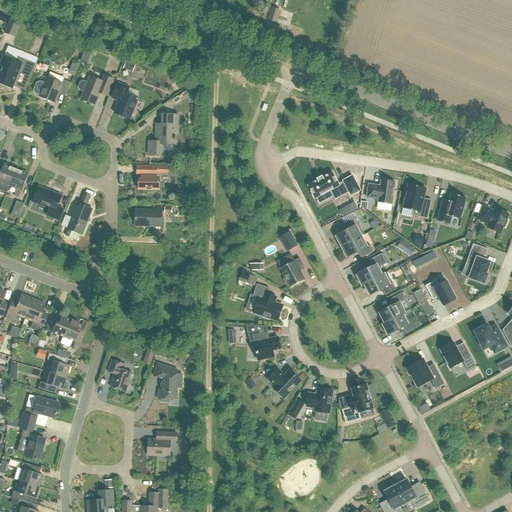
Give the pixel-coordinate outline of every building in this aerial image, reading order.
[(0,20),(6,23),(9,17),(1,14),(0,17),(0,20)] [(5,33),(13,36),(19,21),(11,18),(5,33)] [(0,66),(2,67),(0,72),(0,83),(13,88),(19,73),(31,78),(36,64),(18,57),(17,62),(4,57),(0,66)] [(125,62),(122,70),(132,74),(135,66),(125,62)] [(69,73),(75,76),(77,71),(78,67),(73,64),(71,69),(69,73)] [(79,88),(80,90),(84,92),(81,100),(95,106),(100,94),(108,97),(114,80),(104,76),(102,82),(90,77),(88,83),(84,82),(81,83),(79,88)] [(60,92),(67,95),(72,84),(64,81),(62,84),(48,79),(45,85),(42,84),(40,85),(37,91),(38,93),(41,95),(40,97),(55,104),(60,92)] [(119,101),(115,113),(130,120),(139,99),(127,94),(129,88),(118,84),(112,98),(119,101)] [(173,86),(178,93),(181,90),(185,87),(183,85),(180,87),(177,84),(173,86)] [(174,99),(177,103),(181,100),(181,99),(187,94),(185,91),(174,99)] [(157,125),(157,142),(150,142),(149,156),(164,156),(164,145),(176,145),(177,134),(178,134),(179,116),(164,116),(163,125),(157,125)] [(10,187),(16,170),(4,165),(0,176),(0,190),(7,193),(10,187)] [(137,175),(141,175),(141,180),(139,180),(139,191),(160,191),(161,180),(158,180),(158,173),(168,174),(168,168),(137,167),(137,175)] [(14,196),(19,198),(28,175),(16,170),(10,187),(17,190),(14,196)] [(317,181),(308,186),(315,198),(330,191),(335,200),(349,192),(351,196),(360,191),(352,176),(343,181),(344,182),(338,185),(332,173),(323,178),(322,176),(317,179),(317,181)] [(380,186),(369,185),(367,198),(378,200),(378,203),(392,205),(395,183),(381,180),(380,186)] [(408,185),(403,209),(413,211),(412,215),(427,219),(430,205),(423,203),(426,189),(408,185)] [(48,216),(59,220),(63,210),(58,207),(63,197),(39,188),(33,202),(50,209),(48,216)] [(81,202),(88,205),(91,195),(85,193),(81,202)] [(449,224),(451,217),(460,219),(462,210),(464,210),(466,203),(464,203),(466,198),(452,194),(449,201),(447,212),(440,210),(437,221),(449,224)] [(11,215),(18,218),(24,204),(17,201),(11,215)] [(355,202),(347,206),(351,213),(358,209),(355,202)] [(66,236),(77,241),(80,234),(83,236),(93,210),(81,205),(80,208),(73,205),(69,216),(73,218),(68,229),(69,230),(66,236)] [(509,214),(496,209),(494,213),(491,212),(492,211),(483,207),(477,219),(489,224),(487,228),(500,234),(503,227),(505,228),(508,221),(506,220),(509,214)] [(156,211),(136,210),(136,226),(162,227),(163,208),(155,208),(156,211)] [(336,236),(342,247),(361,236),(356,226),(359,224),(355,218),(344,224),(348,230),(336,236)] [(430,231),(428,239),(433,241),(436,232),(430,231)] [(471,241),(474,234),(468,231),(465,238),(471,241)] [(297,246),(290,232),(280,238),(287,251),(297,246)] [(361,236),(342,247),(347,258),(359,251),(362,258),(373,252),(370,245),(367,247),(361,236)] [(402,241),(398,247),(403,251),(408,245),(402,241)] [(474,265),(470,277),(469,278),(484,284),(485,283),(486,283),(489,277),(487,276),(488,275),(486,274),(490,262),(483,260),(484,256),(485,256),(488,250),(473,245),(467,262),(474,265)] [(280,269),(286,279),(284,280),(287,287),(289,286),(290,288),(304,280),(297,267),(303,264),(298,255),(297,254),(292,256),(294,261),(280,269)] [(368,269),(356,275),(362,286),(364,285),(384,275),(384,274),(382,275),(378,268),(387,263),(382,254),(365,263),(368,269)] [(424,264),(421,258),(413,262),(416,268),(424,264)] [(406,265),(402,267),(410,282),(414,280),(406,265)] [(248,280),(250,275),(250,273),(243,271),(240,278),(248,280)] [(384,275),(364,285),(370,295),(382,289),(385,295),(396,290),(393,283),(390,285),(384,275)] [(436,281),(425,286),(431,297),(437,294),(443,306),(456,299),(447,282),(438,286),(436,281)] [(259,299),(257,304),(255,313),(263,316),(262,318),(270,321),(271,319),(277,321),(282,306),(274,303),(276,298),(267,295),(269,289),(257,285),(253,296),(259,299)] [(391,307),(379,313),(385,323),(385,324),(403,314),(403,315),(405,313),(399,303),(406,299),(402,293),(388,300),(391,307)] [(16,315),(24,319),(32,300),(20,295),(17,303),(11,300),(5,315),(15,319),(16,315)] [(424,296),(417,299),(420,305),(427,301),(424,296)] [(29,328),(39,332),(42,326),(46,315),(41,312),(44,305),(32,300),(24,319),(32,322),(29,328)] [(427,301),(420,305),(426,316),(433,313),(427,301)] [(385,323),(382,324),(388,335),(401,329),(404,335),(420,326),(415,317),(407,322),(403,315),(403,314),(385,324),(385,323)] [(46,331),(62,338),(69,319),(61,315),(58,322),(50,319),(46,331)] [(62,338),(60,344),(77,351),(78,347),(77,347),(78,344),(79,345),(84,333),(76,330),(79,323),(69,319),(62,338)] [(479,329),(474,332),(484,350),(492,345),(496,353),(507,347),(500,335),(494,338),(487,325),(486,326),(485,324),(478,328),(479,329)] [(250,345),(254,344),(258,361),(274,357),(272,351),(280,349),(278,337),(266,340),(264,333),(248,336),(250,345)] [(454,343),(440,350),(450,369),(463,362),(468,372),(477,368),(468,352),(461,356),(454,343)] [(39,349),(36,356),(44,359),(46,352),(39,349)] [(145,361),(152,363),(156,352),(156,351),(149,349),(149,350),(145,361)] [(46,372),(65,378),(69,366),(65,365),(67,359),(48,354),(46,360),(50,361),(46,372)] [(423,359),(406,368),(410,376),(411,375),(418,388),(431,380),(436,389),(445,384),(436,368),(430,371),(423,359)] [(112,360),(108,372),(115,374),(111,387),(126,392),(132,373),(121,370),(123,364),(112,360)] [(161,376),(165,378),(165,381),(164,381),(161,384),(161,390),(158,389),(158,398),(161,399),(161,402),(170,402),(170,399),(177,399),(177,387),(182,387),(182,374),(177,374),(177,370),(158,363),(154,376),(161,379),(161,376)] [(267,379),(274,386),(273,388),(284,398),(301,381),(296,376),(297,375),(293,371),(292,372),(290,370),(283,377),(281,375),(282,374),(277,369),(267,379)] [(37,389),(46,391),(48,385),(58,388),(62,390),(65,378),(46,372),(43,383),(39,382),(37,389)] [(473,378),(477,386),(484,382),(481,375),(473,378)] [(258,386),(252,377),(245,382),(250,390),(258,386)] [(371,400),(376,398),(373,385),(367,387),(367,385),(351,389),(354,397),(350,398),(349,397),(348,397),(351,407),(342,410),(346,423),(361,419),(359,413),(373,409),(371,400)] [(315,408),(314,411),(329,414),(331,402),(333,402),(334,395),(332,394),(332,391),(318,389),(317,395),(309,394),(307,406),(315,408)] [(21,421),(34,425),(37,414),(54,419),(58,403),(36,397),(33,409),(25,407),(24,415),(22,414),(21,421)] [(305,404),(297,400),(288,415),(295,420),(305,404)] [(427,404),(418,409),(422,415),(430,410),(427,404)] [(379,413),(387,429),(396,425),(388,409),(379,413)] [(9,418),(7,425),(18,428),(20,421),(9,418)] [(23,457),(38,461),(44,439),(31,436),(34,425),(21,421),(19,429),(22,430),(20,438),(28,440),(23,457)] [(149,440),(148,455),(170,456),(170,441),(177,441),(177,433),(163,433),(163,440),(149,440)] [(20,481),(39,487),(42,475),(28,471),(30,466),(21,463),(19,469),(23,470),(20,481)] [(104,480),(105,488),(113,488),(112,479),(104,480)] [(397,485),(396,486),(405,504),(411,501),(415,509),(430,501),(421,485),(415,488),(411,487),(407,480),(405,481),(403,480),(397,483),(397,485)] [(35,499),(39,487),(20,481),(16,493),(12,492),(10,497),(18,500),(33,504),(34,499),(35,499)] [(405,504),(396,486),(394,487),(392,486),(387,489),(386,491),(384,492),(388,500),(386,503),(380,507),(383,511),(401,511),(399,507),(405,504)] [(158,511),(159,509),(168,509),(168,490),(159,489),(159,493),(149,492),(149,506),(132,505),(132,501),(122,500),(121,511),(158,511)] [(90,511),(107,511),(107,505),(113,505),(112,491),(98,492),(99,501),(87,502),(88,511),(90,511)] [(33,504),(18,500),(17,506),(20,507),(18,511),(38,511),(35,511),(37,505),(33,504)]
